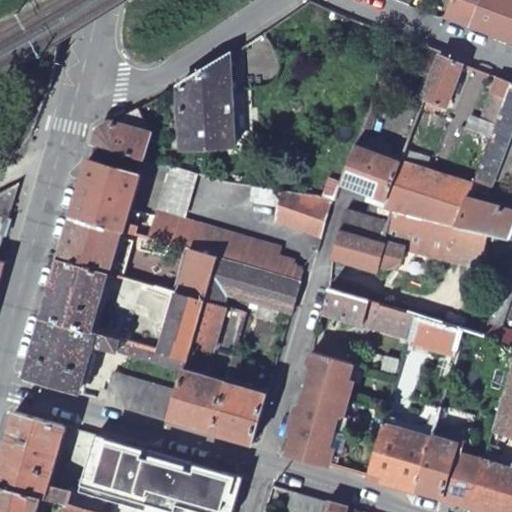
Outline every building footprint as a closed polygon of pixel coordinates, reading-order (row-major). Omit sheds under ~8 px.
[(480,0),(452,0),(446,16),(472,26),(480,0)] [(511,0),(480,0),(472,26),(511,42),(511,0)] [(412,73),(433,81),(441,58),(442,53),(422,45),(412,73)] [(239,143),(228,58),(177,90),(184,150),(239,143)] [(441,58),(433,81),(425,101),(425,103),(447,110),(462,67),(441,58)] [(470,130),(492,137),(511,86),(498,81),(486,118),(475,115),(470,130)] [(492,137),(474,183),(493,189),(511,138),(511,86),(492,137)] [(352,147),(365,151),(384,98),(373,94),(352,147)] [(141,108),(101,125),(96,133),(93,144),(146,156),(151,134),(141,108)] [(339,181),(389,197),(402,162),(365,151),(352,147),(339,181)] [(459,223),(469,196),(474,183),(426,170),(430,155),(408,148),(402,162),(389,197),(387,204),(397,207),(459,223)] [(89,157),(73,213),(121,227),(127,228),(142,171),(89,157)] [(156,172),(167,172),(170,161),(159,159),(156,172)] [(216,254),(301,280),(305,266),(284,245),(285,240),(188,211),(198,168),(170,161),(167,172),(153,225),(150,235),(172,242),(192,247),(216,254)] [(332,199),(256,182),(255,196),(284,203),(283,210),(325,229),(332,199)] [(18,192),(0,201),(0,220),(11,214),(18,192)] [(494,233),(511,237),(511,208),(469,196),(459,223),(494,233)] [(343,225),(388,238),(397,207),(387,204),(380,204),(377,212),(348,204),(343,225)] [(485,266),(494,233),(459,223),(397,207),(388,238),(485,266)] [(73,213),(60,258),(108,272),(121,227),(73,213)] [(134,230),(142,233),(150,235),(153,225),(137,220),(134,230)] [(379,271),(388,238),(343,225),(336,257),(379,271)] [(170,250),(172,242),(150,235),(142,233),(141,242),(170,250)] [(202,300),(216,254),(192,247),(181,293),(202,300)] [(287,325),(301,280),(216,254),(202,300),(225,306),(230,308),(244,312),(287,325)] [(60,258),(42,317),(91,331),(108,272),(60,258)] [(126,278),(142,282),(163,289),(167,277),(129,266),(126,278)] [(487,337),(496,309),(433,290),(431,295),(387,281),(383,295),(380,304),(417,315),(466,330),(487,337)] [(340,291),(380,304),(383,295),(343,283),(340,291)] [(324,312),(410,337),(417,315),(380,304),(340,291),(331,288),(324,312)] [(191,337),(202,300),(181,293),(178,293),(163,341),(138,334),(137,337),(127,334),(125,341),(185,359),(191,337)] [(225,306),(202,300),(191,337),(202,341),(200,349),(211,354),(225,306)] [(224,362),(230,363),(244,312),(230,308),(217,354),(225,357),(224,362)] [(410,337),(408,343),(457,358),(466,330),(417,315),(410,337)] [(91,331),(42,317),(25,378),(78,393),(93,345),(181,372),(185,359),(125,341),(120,340),(91,331)] [(311,372),(306,387),(348,399),(353,384),(347,382),(352,364),(311,353),(307,365),(311,372)] [(347,382),(353,384),(358,385),(363,368),(352,364),(347,382)] [(511,369),(495,427),(508,430),(511,431),(511,369)] [(97,399),(167,420),(174,392),(106,372),(97,399)] [(223,385),(181,372),(174,392),(167,420),(210,432),(223,385)] [(223,385),(210,432),(252,444),(266,398),(223,385)] [(291,418),(333,430),(337,416),(343,418),(348,399),(306,387),(301,405),(294,410),(291,418)] [(59,425),(14,412),(0,463),(0,484),(39,495),(41,496),(44,483),(59,425)] [(337,416),(333,430),(342,433),(346,419),(343,418),(337,416)] [(327,449),(333,430),(291,418),(290,424),(288,431),(291,437),(288,445),(289,455),(328,466),(333,450),(327,449)] [(382,424),(376,443),(374,450),(365,477),(415,491),(432,438),(382,424)] [(342,433),(333,430),(327,449),(333,450),(337,452),(342,433)] [(511,431),(508,430),(502,449),(511,451),(511,431)] [(66,503),(100,511),(231,511),(241,478),(222,472),(215,476),(193,469),(189,463),(149,451),(142,454),(123,449),(120,443),(93,435),(76,492),(70,490),(66,503)] [(458,446),(432,438),(415,491),(470,507),(484,461),(456,453),(458,446)] [(511,511),(511,469),(484,461),(470,507),(487,511),(511,511)] [(44,483),(41,496),(66,503),(70,490),(44,483)] [(34,511),(39,495),(0,484),(0,511),(34,511)] [(323,511),(326,502),(291,492),(286,511),(288,511),(323,511)] [(326,502),(323,511),(346,511),(348,509),(326,502)] [(100,511),(66,503),(64,511),(100,511)]
